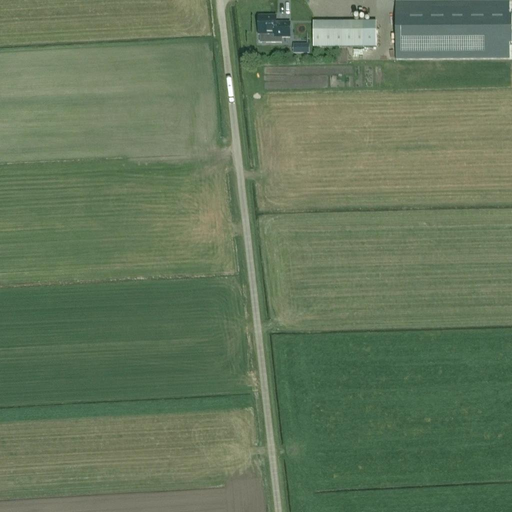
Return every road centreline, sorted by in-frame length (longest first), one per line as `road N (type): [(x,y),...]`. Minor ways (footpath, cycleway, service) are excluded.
road 1 (unclassified): [(245,218),(278,511)]
road 2 (track): [(227,62),(245,218)]
